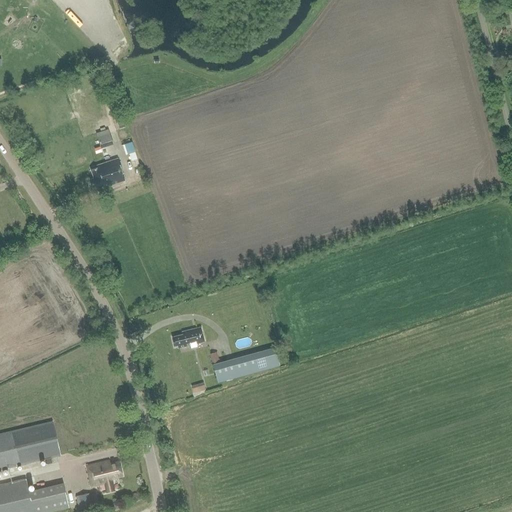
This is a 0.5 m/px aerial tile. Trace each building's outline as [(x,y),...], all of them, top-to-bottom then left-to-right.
[(119,129),(125,127),(123,120),(117,122),(119,129)] [(96,134),(101,149),(113,145),(108,130),(96,134)] [(125,143),(128,154),(136,151),(133,141),(125,143)] [(94,179),(90,181),(92,189),(104,185),(105,187),(124,181),(116,159),(97,165),(98,168),(91,170),(94,179)] [(196,344),(204,342),(200,327),(182,332),(183,335),(173,338),(175,347),(177,346),(178,348),(190,345),(191,348),(197,347),(196,344)] [(279,365),(274,349),(213,366),(217,382),(279,365)] [(203,383),(191,387),(193,394),(205,390),(203,383)] [(0,470),(44,460),(45,465),(52,463),(51,458),(61,456),(52,421),(0,433),(0,470)] [(111,479),(122,476),(119,463),(107,465),(106,462),(87,466),(91,488),(105,484),(106,493),(114,491),(111,479)] [(0,511),(51,511),(69,508),(63,482),(28,491),(25,479),(0,484),(0,511)] [(76,508),(76,511),(93,511),(89,493),(76,497),(79,508),(76,508)]
